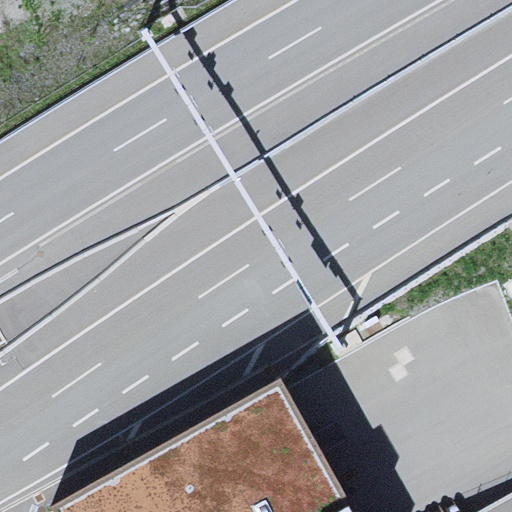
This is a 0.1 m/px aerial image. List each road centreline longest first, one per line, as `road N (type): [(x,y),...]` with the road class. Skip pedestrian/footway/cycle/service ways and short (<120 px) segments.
road 1 (motorway): [(0,438),(237,271),(511,93)]
road 2 (motorway): [(356,0),(0,219)]
